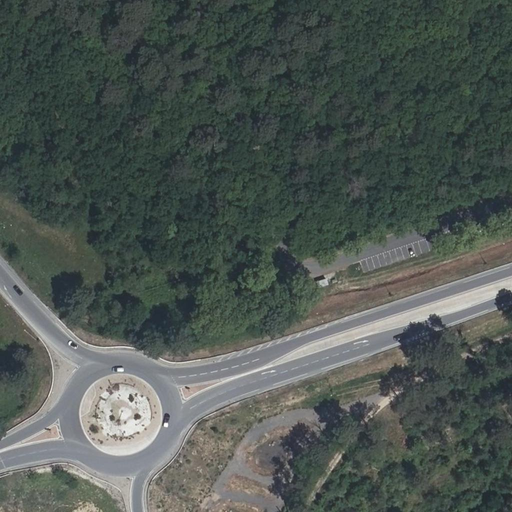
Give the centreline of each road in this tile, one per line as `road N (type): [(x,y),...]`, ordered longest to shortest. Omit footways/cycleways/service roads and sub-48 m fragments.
road 1 (unclassified): [(511,208),(313,269),(291,265),(204,0)]
road 2 (primary): [(511,271),(251,359),(158,373)]
road 3 (primary): [(175,418),(217,393),(511,293)]
road 4 (track): [(511,337),(471,349),(388,411),(320,487),(311,511)]
road 5 (motorway): [(97,363),(69,348),(0,274)]
